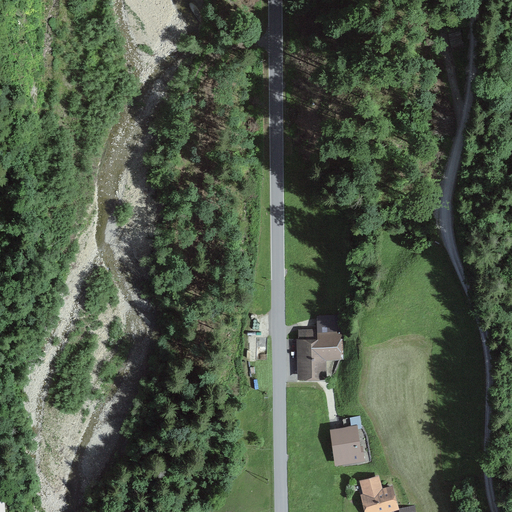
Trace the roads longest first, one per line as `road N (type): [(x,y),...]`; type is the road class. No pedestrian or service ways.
road 1 (unclassified): [(496,511),(488,351),(450,241),(473,0)]
road 2 (tertiary): [(277,0),(280,511)]
